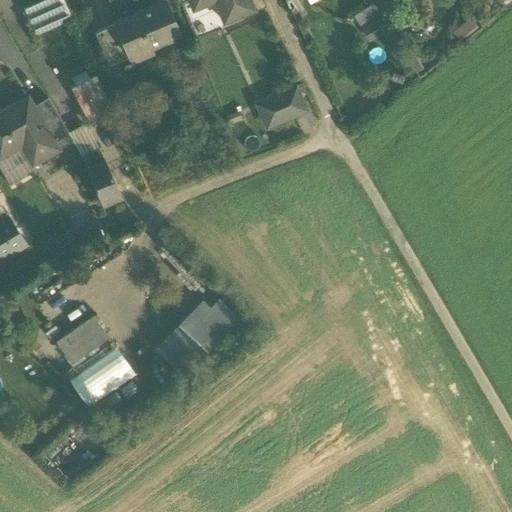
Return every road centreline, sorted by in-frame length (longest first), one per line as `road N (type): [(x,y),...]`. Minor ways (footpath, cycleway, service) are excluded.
road 1 (track): [(324,129),(511,447)]
road 2 (residential): [(268,0),(324,129)]
